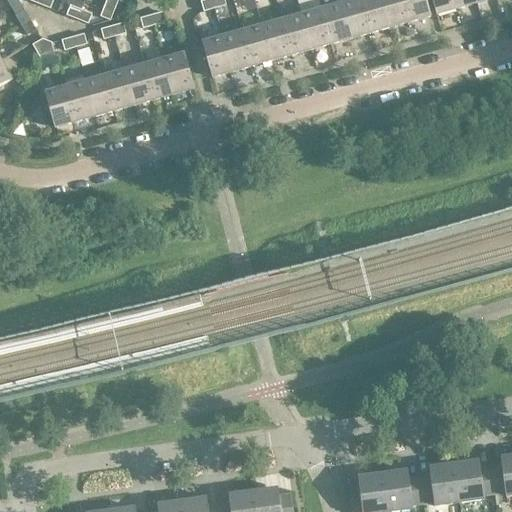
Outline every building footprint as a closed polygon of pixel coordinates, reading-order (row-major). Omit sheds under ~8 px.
[(53,0),(41,0),(39,5),(50,9),(53,0)] [(118,0),(107,0),(105,7),(114,11),(119,0),(118,0)] [(215,9),(212,0),(209,0),(201,3),(204,13),(215,9)] [(226,6),(223,0),(212,0),(215,9),(226,6)] [(371,34),(360,0),(355,0),(341,4),(351,40),(371,34)] [(390,29),(382,0),(360,0),(371,34),(390,29)] [(410,23),(403,0),(382,0),(390,29),(410,23)] [(431,18),(425,0),(403,0),(410,23),(431,18)] [(457,10),(454,0),(431,0),(436,16),(457,10)] [(477,5),(475,0),(454,0),(457,10),(477,5)] [(351,40),(341,4),(321,10),(331,45),(351,40)] [(70,6),(66,16),(77,20),(81,11),(70,6)] [(114,11),(105,7),(100,17),(110,21),(114,11)] [(331,45),(321,10),(301,15),(311,51),(331,45)] [(30,21),(24,11),(15,17),(21,27),(30,21)] [(92,15),(81,11),(77,20),(88,25),(92,15)] [(165,23),(162,13),(151,16),(154,27),(165,23)] [(311,51),(301,15),(281,21),(291,56),(311,51)] [(154,27),(151,16),(140,20),(143,30),(154,27)] [(36,31),(30,21),(21,27),(27,37),(36,31)] [(291,56),(281,21),(262,26),(272,62),(291,56)] [(126,34),(123,24),(112,27),(115,37),(126,34)] [(272,62),(262,26),(242,32),(252,68),(272,62)] [(115,37),(112,27),(101,30),(104,41),(115,37)] [(252,68),(242,32),(223,37),(232,73),(252,68)] [(87,45),(84,35),(73,38),(75,48),(87,45)] [(232,73),(223,37),(202,43),(212,79),(232,73)] [(75,48),(73,38),(62,41),(64,51),(75,48)] [(42,40),(41,41),(33,46),(41,58),(46,42),(42,40)] [(51,43),(46,42),(41,58),(54,53),(51,43)] [(194,90),(184,54),(164,60),(174,96),(194,90)] [(174,96),(164,60),(144,66),(154,101),(174,96)] [(12,80),(1,62),(0,62),(0,91),(5,89),(3,86),(12,80)] [(154,101),(144,66),(124,71),(134,107),(154,101)] [(134,107),(124,71),(105,77),(115,112),(134,107)] [(115,112),(105,77),(85,82),(95,118),(115,112)] [(95,118),(85,82),(65,88),(75,123),(95,118)] [(75,123),(65,88),(45,93),(48,104),(45,105),(49,119),(52,119),(55,129),(75,123)] [(511,496),(511,456),(500,458),(502,467),(491,468),(494,495),(505,494),(506,498),(511,496)] [(479,461),(472,462),(454,465),(459,504),(484,501),(484,497),(494,495),(491,468),(480,470),(479,461)] [(459,504),(454,465),(429,468),(430,476),(419,478),(423,505),(434,504),(434,507),(459,504)] [(407,471),(401,472),(383,474),(387,511),(399,511),(413,510),(412,507),(423,505),(419,478),(408,479),(407,471)] [(387,511),(383,474),(358,478),(359,486),(347,488),(350,511),(387,511)] [(278,489),(272,489),(253,492),(255,511),(292,511),(291,495),(279,497),(278,489)] [(255,511),(253,492),(228,495),(229,504),(219,505),(219,511),(255,511)] [(207,498),(200,499),(182,502),(183,511),(219,511),(219,505),(208,507),(207,498)] [(183,511),(182,502),(157,505),(157,511),(183,511)]
